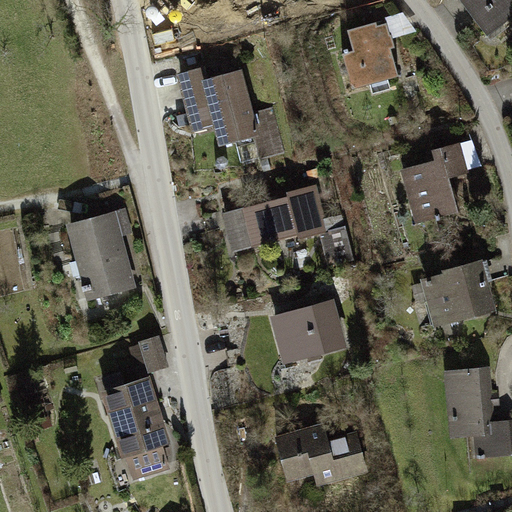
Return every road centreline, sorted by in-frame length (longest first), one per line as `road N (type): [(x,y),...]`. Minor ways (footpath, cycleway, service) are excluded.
road 1 (residential): [(128,0),(218,511)]
road 2 (track): [(0,209),(156,178),(76,0)]
road 3 (residential): [(413,0),(488,116),(511,184)]
